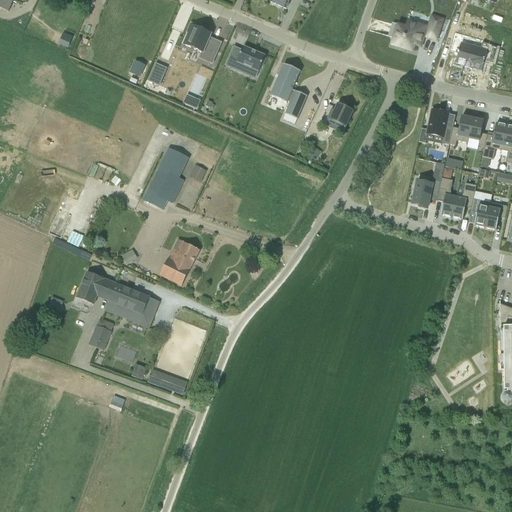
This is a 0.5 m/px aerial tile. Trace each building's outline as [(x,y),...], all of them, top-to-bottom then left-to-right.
[(1,0),(0,4),(0,7),(11,11),(14,0),(1,0)] [(271,0),(271,3),(286,10),(289,0),(271,0)] [(417,26),(407,23),(404,29),(392,24),(387,36),(392,38),(390,44),(408,51),(410,45),(417,48),(421,36),(424,37),(424,38),(433,41),(440,23),(431,19),(425,34),(423,33),(415,30),(417,26)] [(211,35),(199,30),(200,29),(191,25),(187,34),(189,34),(184,46),(202,54),(200,59),(212,64),(220,46),(209,41),(211,35)] [(60,46),(68,49),(73,38),(64,34),(60,46)] [(453,48),(448,61),(465,68),(464,70),(473,74),(474,71),(482,75),(486,66),(495,70),(501,55),(492,51),(490,56),(464,45),(462,51),(453,48)] [(239,72),(242,65),(259,72),(265,57),(243,47),(242,51),(234,48),(225,67),(239,72)] [(309,97),(310,96),(309,95),(309,96),(298,91),(297,90),(297,91),(295,90),(303,72),(304,71),(303,71),(293,67),(293,66),(287,63),(285,68),(273,94),(272,95),(273,95),(274,94),(274,93),(290,100),(289,101),(288,102),(289,103),(290,102),(289,101),(290,100),(292,101),(288,112),(287,112),(287,113),(288,114),(288,113),(298,118),(299,119),(300,118),(299,118),(309,97)] [(149,79),(148,82),(149,82),(159,87),(167,70),(156,65),(149,79)] [(136,87),(145,91),(149,82),(148,82),(149,79),(140,76),(136,87)] [(188,95),(184,104),(198,110),(201,101),(188,95)] [(332,112),(328,120),(345,127),(352,112),(338,105),(335,113),(332,112)] [(427,135),(444,139),(449,114),(432,110),(427,135)] [(295,125),(297,120),(286,115),(283,120),(295,125)] [(467,139),(468,139),(473,119),(462,116),(459,129),(453,128),(450,140),(457,141),(458,137),(463,138),(467,139)] [(473,119),(468,139),(470,139),(474,140),(479,141),(478,146),(484,147),(485,147),(487,135),(481,134),(484,121),(473,119)] [(487,135),(485,147),(482,157),(493,160),(494,157),(495,153),(495,149),(496,150),(497,145),(501,146),(503,146),(507,126),(496,124),(493,136),(487,135)] [(511,126),(507,126),(503,146),(504,147),(508,147),(507,152),(508,152),(507,156),(506,159),(507,159),(506,162),(511,163),(511,126)] [(169,150),(164,158),(143,201),(163,211),(168,202),(173,204),(184,182),(179,179),(189,160),(170,150),(169,150)] [(313,165),(318,159),(311,154),(306,160),(313,165)] [(451,169),(453,161),(447,159),(445,168),(451,169)] [(191,177),(202,182),(207,173),(196,168),(191,177)] [(446,169),(443,177),(451,179),(453,171),(446,169)] [(480,178),(488,179),(489,172),(482,171),(480,178)] [(452,218),(456,198),(454,198),(450,197),(451,192),(450,192),(451,188),(452,185),(453,182),(442,180),(437,202),(443,203),(440,216),(452,218)] [(420,206),(419,208),(427,210),(429,201),(430,193),(438,195),(441,183),(432,181),(431,185),(417,182),(412,205),(420,206)] [(457,198),(456,198),(452,218),(463,221),(465,208),(471,209),(473,200),(476,187),(465,185),(465,188),(464,191),(463,195),(462,199),(457,198)] [(477,193),(475,199),(500,205),(502,199),(477,193)] [(474,227),(485,229),(489,209),(488,208),(484,207),(479,206),(480,202),(473,200),(471,209),(471,212),(477,214),(474,227)] [(489,209),(485,229),(496,231),(499,218),(505,220),(508,208),(501,206),(500,211),(495,210),(491,209),(489,209)] [(185,244),(180,254),(177,253),(173,260),(169,258),(160,276),(181,287),(182,287),(191,270),(190,270),(200,252),(185,244)] [(132,251),(121,257),(126,265),(137,259),(132,251)] [(101,299),(109,302),(116,285),(104,280),(87,273),(77,299),(93,306),(97,297),(101,299)] [(116,285),(109,302),(105,312),(149,330),(154,318),(144,313),(150,298),(116,285)] [(511,309),(499,305),(500,372),(504,372),(504,392),(507,392),(507,393),(505,394),(503,395),(502,398),(502,399),(503,402),(504,403),(506,404),(508,404),(510,403),(511,401),(511,309)] [(95,327),(88,346),(103,352),(111,333),(114,326),(100,320),(97,327),(95,327)] [(136,365),(131,377),(142,381),(147,369),(136,365)] [(147,375),(144,382),(156,386),(158,379),(147,375)]
